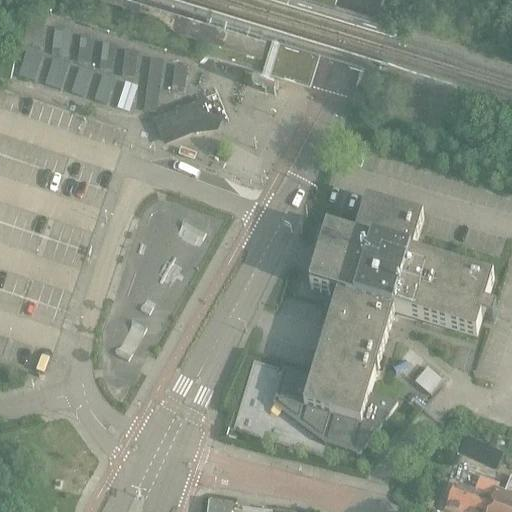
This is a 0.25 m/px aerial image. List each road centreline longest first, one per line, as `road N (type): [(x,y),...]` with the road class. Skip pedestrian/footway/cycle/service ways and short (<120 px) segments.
road 1 (unclassified): [(280,221),(139,173),(96,291),(81,391)]
road 2 (tertiary): [(280,221),(325,134),(372,0)]
road 3 (unclassified): [(379,511),(176,462)]
road 4 (tertiary): [(215,348),(280,221)]
road 5 (tertiary): [(215,348),(182,385),(144,453)]
road 6 (tertiary): [(176,462),(205,398),(215,348)]
